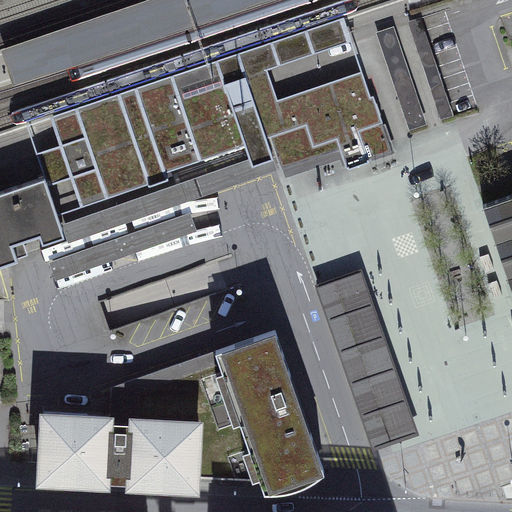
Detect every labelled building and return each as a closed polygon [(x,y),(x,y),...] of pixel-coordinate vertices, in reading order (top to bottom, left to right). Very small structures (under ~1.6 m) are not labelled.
[(139,0),(0,47),(14,88),(277,0),(139,0)] [(26,121),(47,187),(72,179),(61,145),(88,136),(107,191),(109,197),(149,184),(126,116),(226,83),(351,41),(343,16),(26,121)] [(408,23),(441,121),(454,116),(421,18),(408,23)] [(394,27),(376,33),(409,132),(427,126),(394,27)] [(364,78),(257,114),(263,132),(276,157),(280,169),(339,148),(345,166),(347,166),(348,168),(369,161),(368,159),(392,150),(381,121),(378,121),(379,114),(376,114),(377,107),(373,106),(374,100),(371,100),(364,78)] [(126,116),(149,184),(172,176),(170,170),(247,144),(226,83),(126,116)] [(107,191),(88,136),(61,145),(72,179),(79,200),(107,191)] [(16,243),(62,227),(47,187),(45,176),(0,191),(0,266),(21,259),(16,243)] [(511,178),(493,185),(511,235),(511,178)] [(322,284),(316,286),(374,452),(384,449),(419,436),(362,269),(335,279),(322,284)] [(204,419),(200,480),(264,482),(267,491),(270,498),(327,477),(323,466),(275,330),(214,352),(216,359),(127,392),(126,415),(204,419)] [(126,415),(40,411),(35,489),(199,498),(200,480),(204,419),(126,415)]
